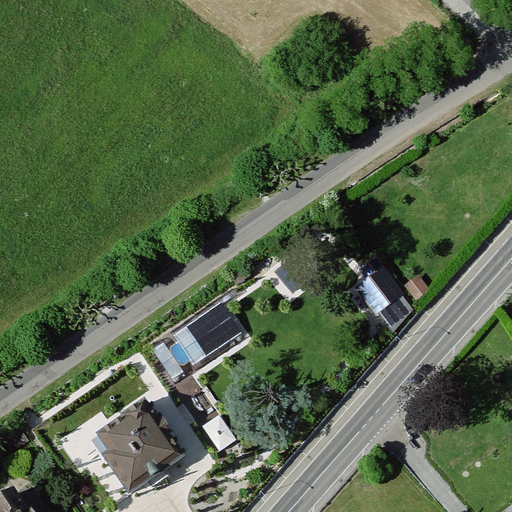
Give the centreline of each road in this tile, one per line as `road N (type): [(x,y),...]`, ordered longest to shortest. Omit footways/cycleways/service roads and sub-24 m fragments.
road 1 (residential): [(511,59),(415,103),(0,393)]
road 2 (secondary): [(511,261),(289,511)]
